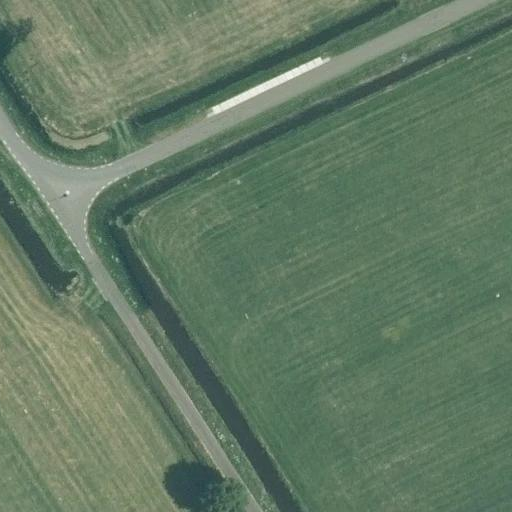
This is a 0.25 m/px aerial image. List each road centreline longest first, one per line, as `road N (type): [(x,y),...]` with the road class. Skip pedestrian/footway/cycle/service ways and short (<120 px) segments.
road 1 (unclassified): [(53,201),(482,0)]
road 2 (unclassified): [(254,511),(53,201)]
